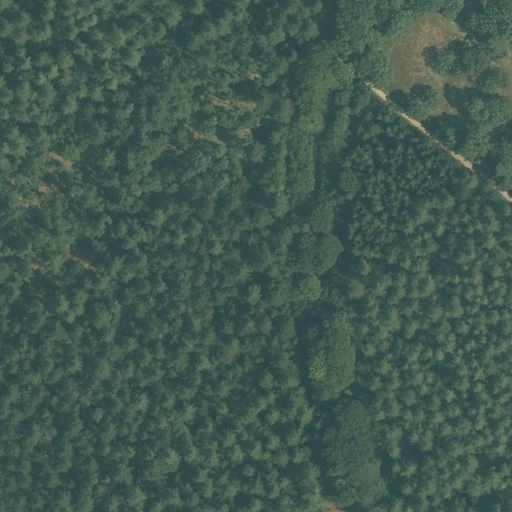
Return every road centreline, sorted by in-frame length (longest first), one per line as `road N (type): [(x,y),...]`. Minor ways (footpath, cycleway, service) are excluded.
road 1 (track): [(303,0),(324,44),(313,211),(358,511)]
road 2 (track): [(324,44),(511,202)]
